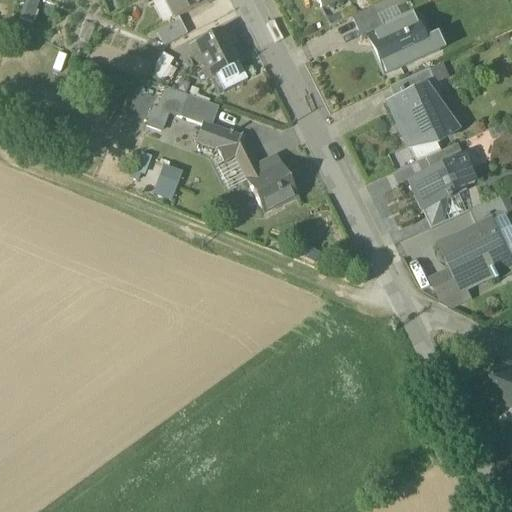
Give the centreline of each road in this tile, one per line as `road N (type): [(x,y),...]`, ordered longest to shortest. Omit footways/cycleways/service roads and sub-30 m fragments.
road 1 (track): [(404,310),(0,151)]
road 2 (residential): [(249,0),(404,310)]
road 3 (unclassified): [(404,310),(494,511)]
